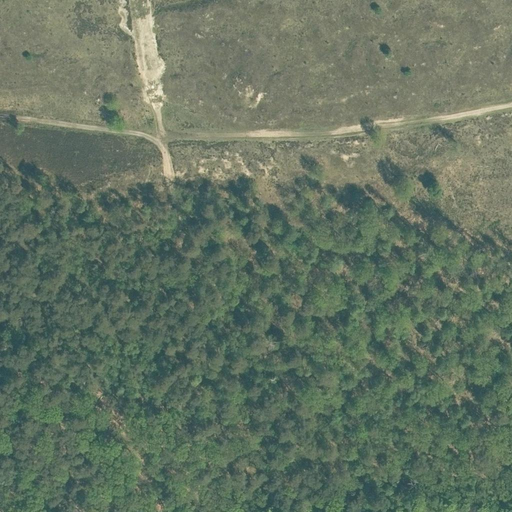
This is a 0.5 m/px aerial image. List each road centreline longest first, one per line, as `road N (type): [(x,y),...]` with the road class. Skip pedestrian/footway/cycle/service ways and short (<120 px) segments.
road 1 (track): [(163,134),(244,511)]
road 2 (track): [(511,106),(364,131),(163,134)]
road 3 (track): [(0,117),(163,134)]
road 4 (track): [(139,0),(163,134)]
